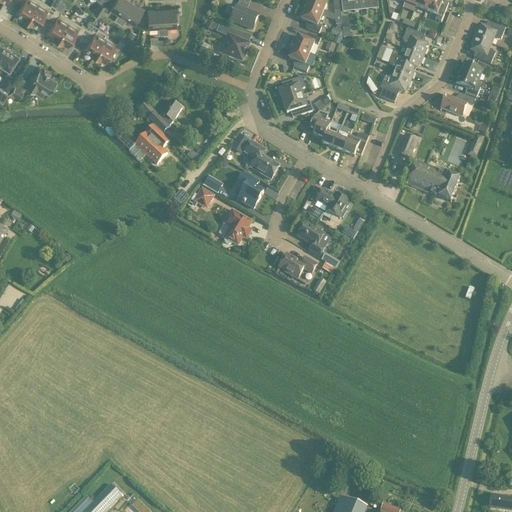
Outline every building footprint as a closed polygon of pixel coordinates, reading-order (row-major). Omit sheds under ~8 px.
[(15,15),(26,21),(39,0),(20,0),(23,2),(15,15)] [(49,18),(55,8),(50,5),(50,6),(39,0),(26,21),(36,28),(44,15),(49,18)] [(114,20),(118,23),(132,1),(129,0),(115,0),(109,10),(117,15),(114,20)] [(251,0),(233,0),(239,2),(237,7),(231,22),(252,31),(259,15),(247,11),(251,0)] [(309,0),(306,10),(322,16),(335,22),(335,26),(342,25),(338,0),(333,0),(334,16),(324,12),(326,5),(314,0),(309,0)] [(359,2),(358,0),(340,0),(342,13),(349,13),(348,3),(359,2)] [(358,0),(359,2),(371,1),(372,10),(378,9),(377,0),(358,0)] [(418,0),(415,7),(426,12),(430,0),(418,0)] [(442,2),(443,0),(430,0),(426,12),(437,16),(435,21),(441,23),(449,5),(442,2)] [(132,1),(118,23),(122,25),(125,20),(133,25),(143,9),(132,1)] [(98,17),(105,7),(99,3),(92,14),(98,17)] [(46,34),(56,41),(70,19),(60,13),(60,11),(55,8),(49,18),(54,21),(46,34)] [(175,8),(161,9),(163,34),(167,34),(167,28),(176,28),(175,8)] [(148,29),(157,28),(158,35),(163,34),(161,9),(147,10),(148,29)] [(306,10),(301,21),(308,24),(306,29),(319,35),(321,29),(317,27),(322,16),(306,10)] [(74,34),(79,37),(85,27),(81,24),(80,25),(70,19),(56,41),(66,47),(74,34)] [(209,21),(205,29),(212,32),(212,31),(228,38),(221,55),(229,58),(229,59),(235,62),(236,60),(242,63),(249,44),(241,41),(244,35),(220,25),(219,25),(209,21)] [(477,30),(474,38),(492,45),(494,40),(500,41),(503,35),(505,29),(488,22),(486,28),(481,26),(479,31),(477,30)] [(88,43),(83,50),(93,56),(106,37),(107,35),(97,28),(95,33),(85,27),(79,37),(88,43)] [(407,29),(402,41),(408,45),(406,50),(424,57),(427,50),(425,49),(427,44),(422,42),(424,36),(407,29)] [(298,37),(293,48),(309,55),(314,44),(318,46),(320,40),(307,35),(305,40),(298,37)] [(106,37),(93,56),(104,63),(112,50),(117,53),(123,43),(118,40),(116,43),(106,37)] [(470,51),(475,53),(473,59),(490,66),(493,60),(495,54),(490,50),(492,45),(474,38),(471,46),(472,46),(470,51)] [(329,42),(326,50),(334,53),(337,45),(329,42)] [(0,66),(8,71),(9,72),(9,71),(18,57),(17,56),(0,45),(0,66)] [(296,63),(293,68),(306,73),(309,67),(305,66),(309,55),(293,48),(289,60),(296,63)] [(393,52),(390,58),(414,68),(417,69),(419,64),(420,65),(424,57),(406,50),(404,55),(397,54),(393,52)] [(395,69),(393,74),(411,81),(414,73),(412,73),(414,68),(390,58),(388,64),(390,65),(395,69)] [(463,64),(459,74),(479,82),(481,76),(485,77),(489,68),(478,63),(475,69),(463,64)] [(33,78),(30,76),(24,86),(34,93),(38,87),(48,93),(56,81),(47,75),(48,74),(43,71),(42,72),(38,70),(33,78)] [(0,83),(0,86),(7,91),(15,79),(7,74),(0,83)] [(408,89),(411,81),(393,74),(391,79),(384,78),(380,90),(383,91),(380,98),(394,104),(397,97),(399,91),(404,93),(406,88),(408,89)] [(476,87),(479,82),(459,74),(455,84),(467,89),(465,94),(476,99),(478,93),(480,89),(476,87)] [(290,82),(292,88),(279,92),(283,103),(302,97),(300,91),(304,88),(301,78),(290,82)] [(487,106),(494,109),(501,90),(494,87),(487,106)] [(22,93),(13,88),(9,94),(18,99),(22,93)] [(458,101),(446,97),(441,110),(462,118),(467,105),(472,107),(475,101),(461,95),(458,101)] [(299,110),(301,116),(312,112),(309,102),(304,102),(302,97),(283,103),(286,114),(299,110)] [(169,102),(163,112),(161,115),(159,118),(155,114),(156,113),(147,103),(140,110),(144,114),(149,120),(163,134),(169,128),(173,123),(174,123),(180,112),(182,109),(169,102)] [(357,118),(359,113),(354,111),(349,109),(347,114),(352,116),(357,118)] [(313,136),(323,140),(324,140),(328,129),(329,129),(331,124),(330,124),(325,122),(327,116),(320,113),(314,118),(309,130),(314,133),(313,136)] [(169,143),(153,127),(145,135),(135,145),(142,151),(142,152),(157,166),(167,155),(162,150),(169,143)] [(324,140),(323,140),(322,144),(322,145),(333,149),(339,133),(329,129),(328,129),(324,140)] [(333,149),(343,153),(349,137),(339,133),(333,149)] [(135,146),(122,134),(117,140),(129,152),(135,146)] [(368,138),(361,135),(357,136),(356,140),(349,137),(343,153),(354,158),(355,155),(361,157),(366,144),(368,138)] [(405,136),(397,155),(410,161),(418,141),(405,136)] [(248,142),(239,137),(233,146),(243,152),(248,142)] [(473,141),(467,156),(476,160),(482,145),(473,141)] [(279,167),(262,157),(265,151),(251,142),(244,153),(255,160),(250,169),(270,181),(279,167)] [(197,166),(205,156),(200,152),(192,161),(197,166)] [(439,172),(416,163),(407,185),(431,195),(450,203),(459,180),(439,172)] [(254,211),(264,193),(253,187),(256,182),(243,174),(237,185),(244,189),(237,200),(254,211)] [(209,178),(203,187),(218,195),(223,186),(209,178)] [(187,180),(182,188),(191,194),(196,186),(187,180)] [(215,197),(201,189),(193,202),(207,211),(215,197)] [(341,218),(342,219),(347,211),(346,210),(350,203),(336,195),(335,197),(324,190),(317,201),(328,208),(326,211),(340,220),(341,218)] [(321,220),(324,214),(314,208),(310,214),(321,220)] [(251,232),(247,230),(251,223),(232,211),(224,225),(218,235),(224,238),(223,239),(225,240),(224,242),(225,244),(226,245),(229,246),(231,245),(232,244),(237,247),(242,238),(246,240),(251,232)] [(324,250),(318,246),(324,235),(305,224),(297,238),(311,247),(308,252),(319,258),(324,250)] [(291,276),(297,280),(304,270),(312,274),(317,266),(305,258),(302,264),(287,255),(280,268),(292,275),(291,276)] [(327,263),(337,269),(340,263),(326,255),(323,261),(327,263)] [(320,296),(327,284),(320,280),(313,292),(320,296)] [(108,511),(123,497),(110,486),(84,511),(108,511)] [(511,511),(511,498),(491,496),(489,509),(503,511),(502,511),(511,511)] [(365,511),(368,508),(349,500),(343,511),(365,511)] [(132,507),(136,511),(149,511),(138,501),(132,507)]
